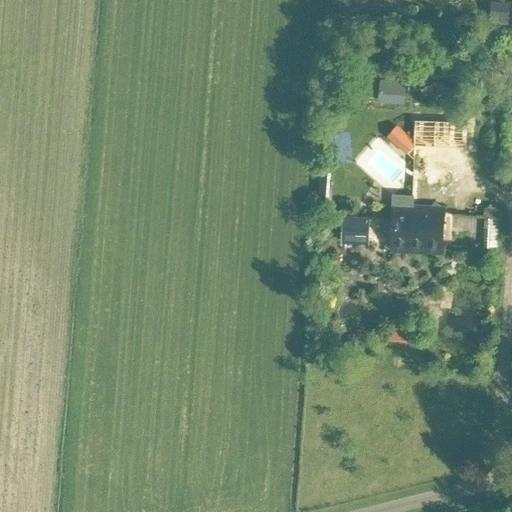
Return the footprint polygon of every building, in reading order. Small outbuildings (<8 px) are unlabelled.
[(406,81),(380,79),(378,99),(404,101),(406,81)] [(433,115),(415,114),(414,138),(414,140),(414,141),(432,142),(433,115)] [(414,138),(397,123),(387,134),(405,150),(414,140),(414,138)] [(390,245),(444,247),(445,213),(413,212),(413,204),(391,203),(390,245)] [(370,217),(343,216),(342,244),(369,245),(370,217)] [(389,342),(409,344),(410,332),(390,330),(389,342)]
